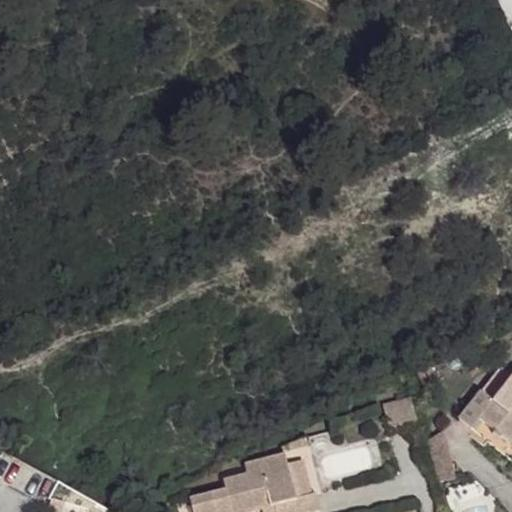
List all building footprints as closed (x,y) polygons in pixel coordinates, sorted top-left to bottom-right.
[(436,379),(430,368),(417,375),(422,385),(436,379)] [(511,377),(500,368),(459,420),(471,431),(479,421),(508,443),(511,438),(511,377)] [(383,406),(390,434),(418,426),(411,398),(383,406)] [(427,442),(437,484),(453,481),(441,434),(427,442)] [(305,439),(283,449),(284,452),(308,446),(305,439)] [(190,501),(192,511),(253,511),(274,507),(275,511),(315,511),(320,511),(316,495),(310,497),(296,500),(287,466),(285,457),(245,467),(247,477),(223,483),(226,492),(190,501)] [(302,463),(287,466),(296,500),(310,497),(302,463)] [(109,511),(92,502),(90,511),(109,511)]
